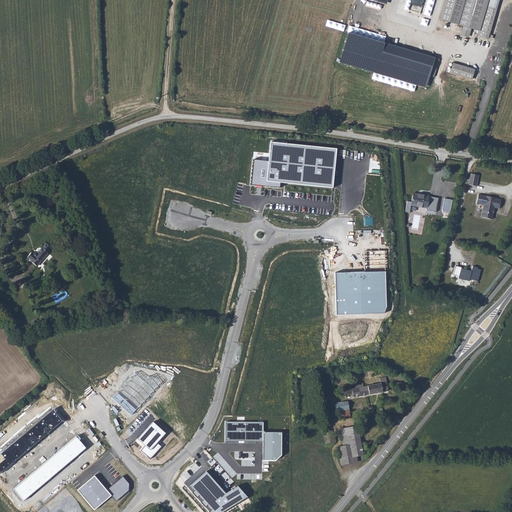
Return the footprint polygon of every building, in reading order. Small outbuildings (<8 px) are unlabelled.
[(445,0),(440,19),(464,26),(462,33),(470,35),(472,28),(480,31),(478,35),(489,38),(497,9),(487,7),(488,0),(445,0)] [(349,33),(341,63),(426,88),(435,58),(349,33)] [(456,65),(453,74),(475,81),(478,71),(456,65)] [(336,149),(270,142),(269,161),(267,181),(280,182),(332,187),(336,149)] [(267,181),(269,161),(253,160),(251,185),(279,188),(280,182),(267,181)] [(482,177),(475,176),(473,187),(480,188),(482,177)] [(432,197),(417,195),(415,206),(430,208),(432,197)] [(502,200),(484,197),(482,205),(489,207),(486,221),(497,223),(500,209),(506,210),(508,202),(502,201),(502,200)] [(452,213),(454,201),(447,200),(445,212),(452,213)] [(36,267),(48,254),(47,252),(50,247),(46,244),(37,254),(35,254),(33,255),(32,253),(28,257),(32,261),(30,262),(36,267)] [(477,282),(480,270),(477,269),(477,268),(472,266),(471,271),(461,269),(462,267),(455,266),(453,275),(459,276),(458,279),(469,282),(469,280),(477,282)] [(385,271),(335,273),(336,314),(383,313),(386,306),(385,271)] [(135,372),(111,398),(131,416),(155,389),(135,372)] [(359,396),(390,391),(389,378),(375,383),(371,381),(361,382),(352,389),(354,397),(359,396)] [(341,412),(353,409),(351,400),(337,404),(339,412),(341,412)] [(53,409),(0,453),(0,472),(62,421),(53,409)] [(166,433),(152,422),(137,439),(145,445),(150,450),(157,443),(166,433)] [(263,441),(263,432),(263,422),(226,422),(226,441),(263,441)] [(365,464),(359,427),(342,430),(344,444),(338,445),(341,468),(365,464)] [(309,430),(309,438),(320,438),(320,430),(309,430)] [(323,431),(325,443),(336,442),(334,430),(323,431)] [(281,455),(281,433),(263,432),(263,441),(263,460),(275,460),(281,455)] [(76,436),(13,489),(22,501),(86,448),(76,436)] [(161,446),(157,443),(150,450),(145,445),(140,450),(151,459),(161,446)] [(225,493),(206,471),(190,485),(213,511),(223,511),(247,497),(237,486),(225,493)] [(94,476),(77,490),(94,510),(111,495),(107,490),(94,476)] [(123,477),(107,490),(111,495),(116,501),(129,490),(129,483),(123,477)]
